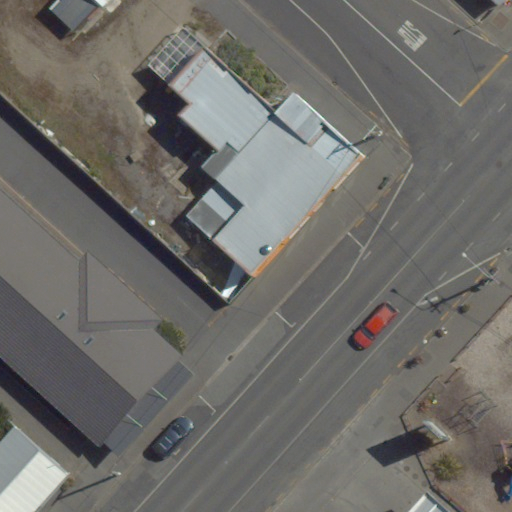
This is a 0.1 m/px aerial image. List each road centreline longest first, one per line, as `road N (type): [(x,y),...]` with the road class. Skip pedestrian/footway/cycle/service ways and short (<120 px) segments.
road 1 (primary): [(511,150),(182,511)]
road 2 (residential): [(345,0),(511,150)]
